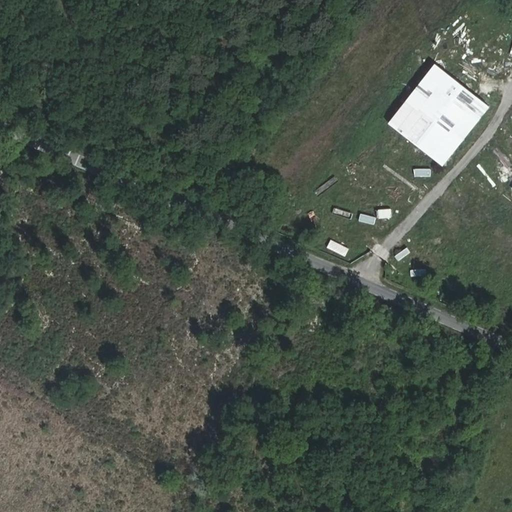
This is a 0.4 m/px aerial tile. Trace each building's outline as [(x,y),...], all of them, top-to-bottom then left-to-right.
[(472,187),(481,177),(476,173),(467,184),(472,187)] [(454,198),(450,204),(462,213),(475,197),(456,183),(448,193),(454,198)] [(335,208),(334,212),(350,217),(351,213),(335,208)] [(372,225),(374,233),(394,230),(393,222),(372,225)] [(405,281),(408,274),(394,268),(392,275),(405,281)] [(409,270),(410,277),(425,275),(424,268),(409,270)]
